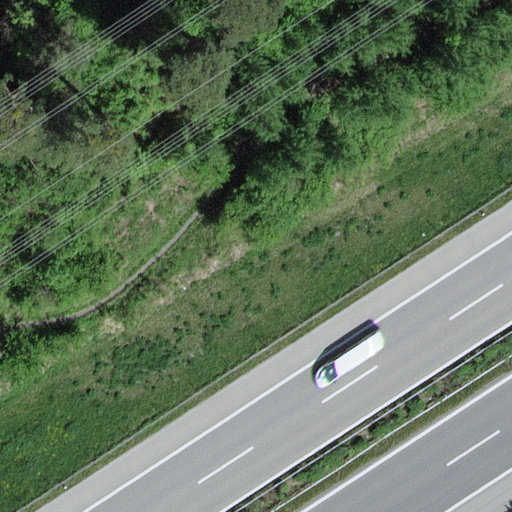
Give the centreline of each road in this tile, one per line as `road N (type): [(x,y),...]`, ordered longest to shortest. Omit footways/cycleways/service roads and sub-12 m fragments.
road 1 (motorway): [(511,285),(166,511)]
road 2 (motorway): [(387,511),(511,430)]
